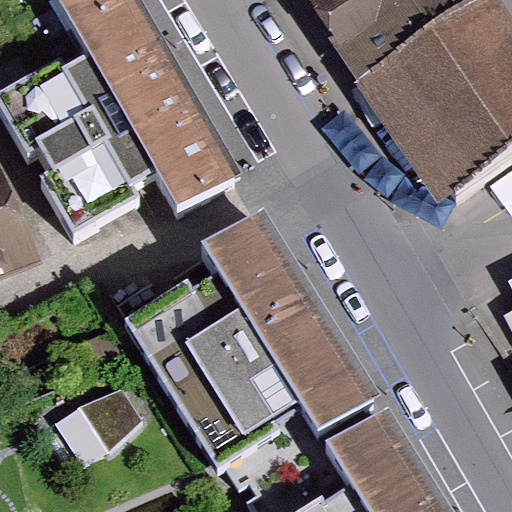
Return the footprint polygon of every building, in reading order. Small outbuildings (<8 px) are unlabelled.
[(43,0),(3,0),(0,2),(0,115),(84,73),(49,6),(43,0)] [(84,73),(0,115),(0,143),(57,248),(102,226),(155,200),(174,226),(224,193),(122,0),(58,0),(49,6),(84,73)] [(296,0),(304,12),(323,0),(296,0)] [(372,99),(511,15),(511,12),(503,0),(323,0),(304,12),(372,99)] [(511,175),(511,15),(372,99),(455,211),(511,175)] [(0,194),(0,289),(42,274),(0,194)] [(211,280),(127,327),(242,511),(249,511),(372,436),(272,267),(252,233),(200,264),(211,280)] [(122,401),(72,418),(106,461),(145,431),(122,401)] [(418,511),(372,436),(249,511),(418,511)]
